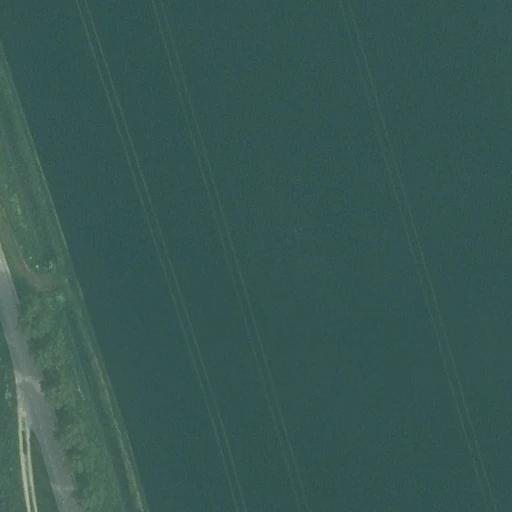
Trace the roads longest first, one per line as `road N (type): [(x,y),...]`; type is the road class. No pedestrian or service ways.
road 1 (tertiary): [(72,511),(0,282)]
road 2 (track): [(28,372),(23,450),(31,511)]
